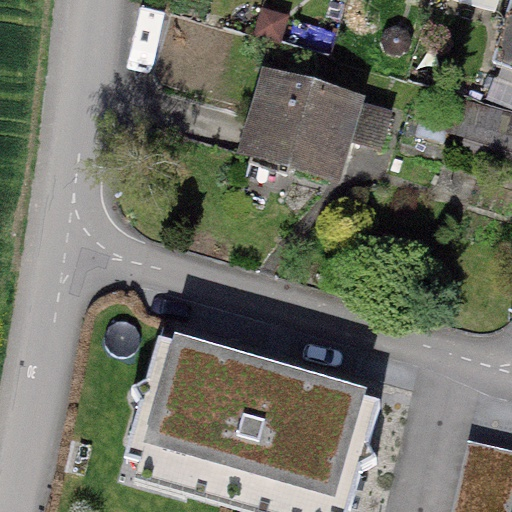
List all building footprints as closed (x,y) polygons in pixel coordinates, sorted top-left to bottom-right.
[(511,0),(491,70),(511,76),(511,0)] [(347,111),(270,88),(249,160),(326,182),(347,111)] [(511,158),(511,144),(465,131),(457,160),(508,174),(511,158)] [(340,511),(370,412),(167,354),(131,479),(247,511),(340,511)] [(510,511),(511,505),(511,456),(468,447),(453,511),(510,511)]
